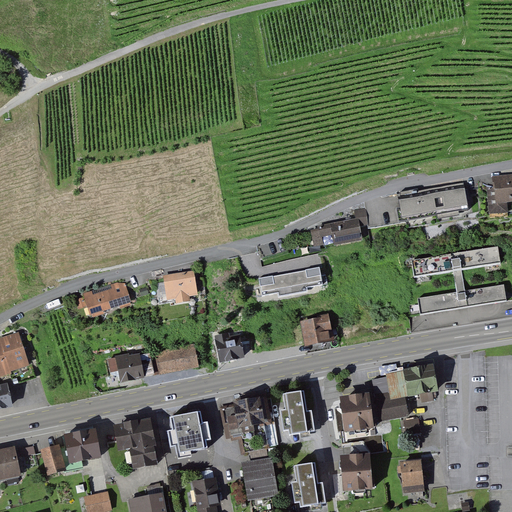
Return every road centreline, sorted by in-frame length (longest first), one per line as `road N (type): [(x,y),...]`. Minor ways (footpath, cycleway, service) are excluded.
road 1 (residential): [(0,324),(57,296),(253,244),(401,186),(511,165)]
road 2 (unclassified): [(33,89),(211,17),(294,0)]
road 3 (primary): [(0,428),(210,385)]
road 4 (primary): [(314,363),(511,329)]
